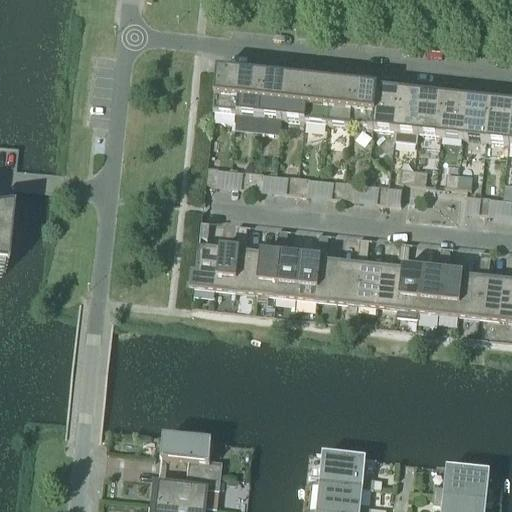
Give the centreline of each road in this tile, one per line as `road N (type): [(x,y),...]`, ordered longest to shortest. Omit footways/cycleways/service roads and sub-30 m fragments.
road 1 (residential): [(77,511),(127,43)]
road 2 (residential): [(511,83),(127,43)]
